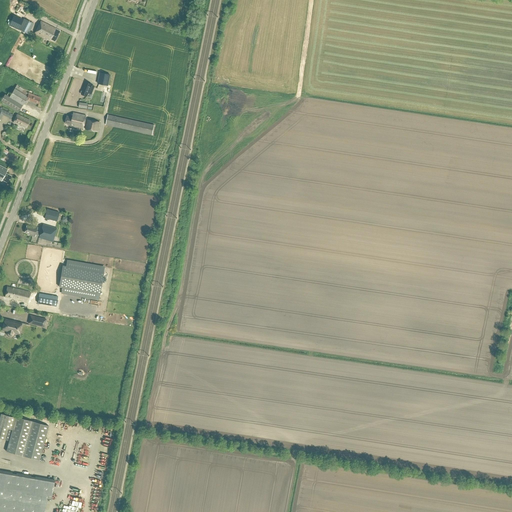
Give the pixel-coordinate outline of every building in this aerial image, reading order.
[(24,19),(18,30),(28,34),(33,23),(24,19)] [(55,42),(60,31),(41,21),(35,33),(50,41),(51,39),(55,42)] [(100,73),(98,84),(108,86),(110,75),(100,73)] [(87,82),(83,91),(82,91),(81,93),(82,94),(88,96),(89,93),(92,94),(95,86),(92,85),(92,84),(87,82)] [(8,93),(6,95),(5,94),(1,101),(19,112),(26,100),(39,104),(41,98),(28,93),(25,91),(17,85),(11,94),(8,93)] [(101,86),(100,88),(106,91),(104,95),(108,96),(111,90),(101,86)] [(11,119),(13,114),(0,108),(0,118),(0,119),(2,115),(11,119)] [(83,128),(86,115),(73,112),(72,117),(67,116),(65,123),(69,124),(68,125),(83,128)] [(26,128),(30,120),(17,114),(13,122),(18,124),(18,123),(21,125),(20,125),(26,128)] [(152,135),(154,125),(108,114),(106,125),(152,135)] [(100,122),(91,120),(87,120),(85,130),(98,132),(100,122)] [(8,182),(11,176),(6,173),(8,170),(0,165),(0,180),(2,181),(2,180),(6,182),(7,181),(8,182)] [(57,222),(59,212),(47,209),(44,219),(57,222)] [(53,242),(57,228),(43,224),(40,232),(37,231),(38,227),(33,226),(32,227),(27,225),(25,232),(30,233),(30,234),(35,236),(35,235),(39,236),(39,238),(53,242)] [(101,266),(67,260),(66,266),(62,265),(59,286),(62,287),(61,292),(95,298),(96,294),(100,294),(104,273),(100,272),(101,266)] [(28,303),(31,292),(7,287),(5,297),(10,298),(15,299),(15,298),(18,299),(18,300),(28,303)] [(56,306),(58,294),(40,291),(38,303),(56,306)] [(28,323),(44,327),(45,324),(44,324),(45,321),(46,322),(46,319),(30,315),(28,323)] [(21,323),(5,319),(5,323),(3,322),(1,330),(4,330),(6,331),(6,332),(6,333),(6,334),(7,335),(7,336),(8,336),(9,337),(10,337),(11,337),(12,336),(13,336),(13,335),(14,334),(14,333),(19,334),(19,330),(21,323)] [(39,460),(48,427),(0,414),(0,415),(0,438),(9,441),(6,451),(39,460)] [(97,431),(97,433),(104,435),(105,427),(94,424),(93,430),(97,431)] [(16,474),(12,473),(12,472),(0,469),(0,511),(44,511),(47,499),(51,499),(54,479),(35,476),(35,477),(31,476),(31,475),(16,473),(16,474)]
